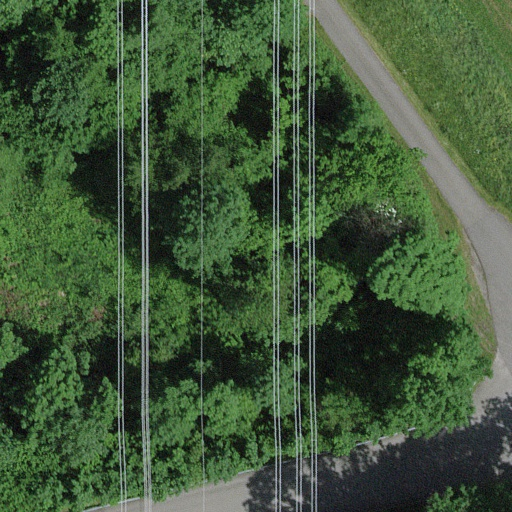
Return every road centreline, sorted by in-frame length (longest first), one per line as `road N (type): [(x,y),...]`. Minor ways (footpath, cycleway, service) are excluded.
road 1 (unclassified): [(511,281),(482,226),(321,0)]
road 2 (unclassified): [(511,426),(183,511)]
